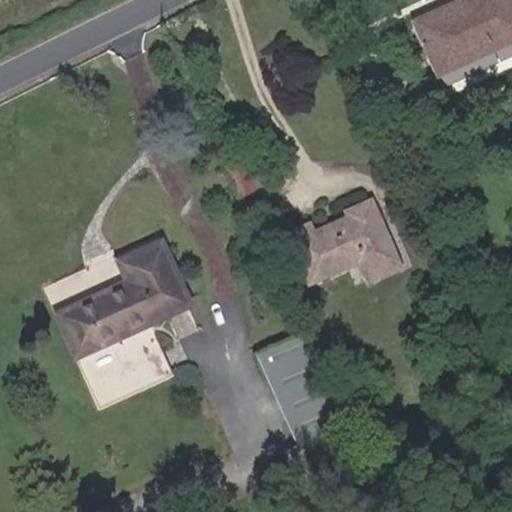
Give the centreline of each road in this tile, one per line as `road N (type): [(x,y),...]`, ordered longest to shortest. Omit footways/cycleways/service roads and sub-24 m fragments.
road 1 (unknown): [(131,511),(216,481),(236,463),(237,395),(214,352)]
road 2 (unclassified): [(0,80),(161,0)]
